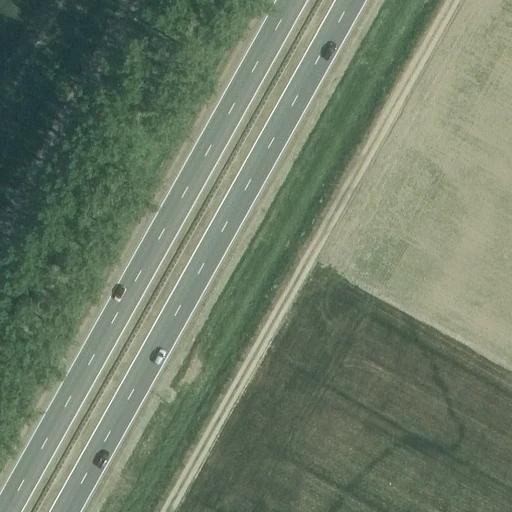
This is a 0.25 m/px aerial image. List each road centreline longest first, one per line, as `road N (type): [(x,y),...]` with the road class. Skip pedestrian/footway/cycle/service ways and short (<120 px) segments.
road 1 (trunk): [(63,511),(349,0)]
road 2 (trunk): [(290,0),(5,511)]
road 3 (unclassified): [(0,234),(129,0)]
